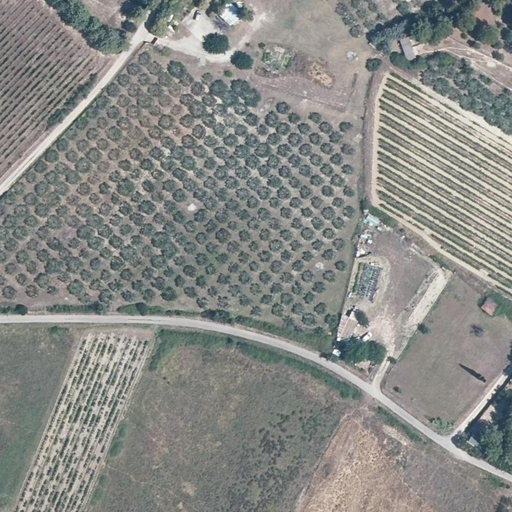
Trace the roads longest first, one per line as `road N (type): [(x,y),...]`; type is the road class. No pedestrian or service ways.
road 1 (unclassified): [(0,320),(164,321),(246,333),(316,356),(440,441),(511,478)]
road 2 (track): [(0,190),(137,47),(162,0)]
